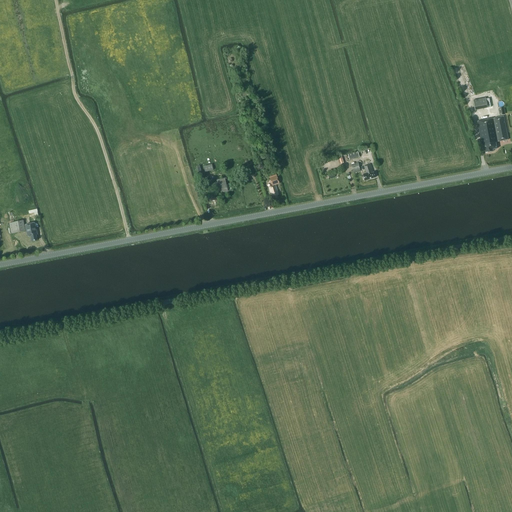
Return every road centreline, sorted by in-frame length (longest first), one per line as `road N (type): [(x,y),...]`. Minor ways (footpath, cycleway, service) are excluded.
road 1 (tertiary): [(0,265),(511,166)]
road 2 (unclassified): [(0,335),(511,237)]
